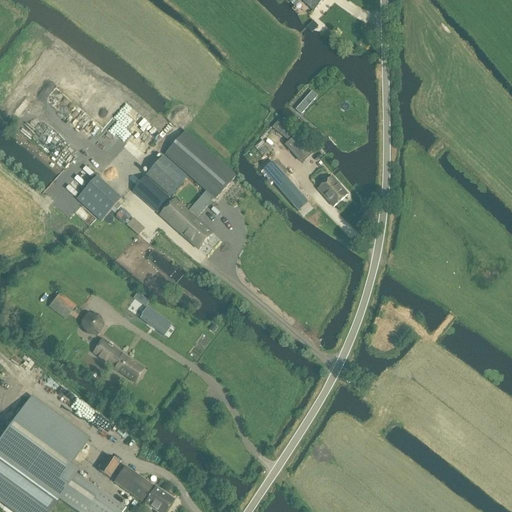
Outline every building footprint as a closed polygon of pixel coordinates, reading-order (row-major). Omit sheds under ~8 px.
[(314,12),(326,0),(292,0),(291,2),(296,7),(302,0),(314,12)] [(312,34),(319,27),(313,22),(307,28),(312,34)] [(301,116),(318,97),(312,92),(296,111),(301,116)] [(289,142),(295,134),(280,121),(274,129),(289,142)] [(236,177),(186,133),(166,156),(207,192),(215,199),(216,200),(236,177)] [(302,164),(313,154),(297,137),(287,146),(302,164)] [(164,158),(147,177),(170,198),(172,196),(174,193),(179,188),(184,182),(187,178),(181,172),(172,165),(164,158)] [(299,211),(308,203),(273,162),(264,170),(299,211)] [(170,198),(147,177),(133,192),(156,213),(170,198)] [(102,223),(122,200),(98,179),(78,201),(102,223)] [(334,208),(348,196),(333,179),(319,191),(334,208)] [(161,218),(199,251),(214,235),(197,220),(208,207),(215,199),(207,192),(200,200),(189,213),(177,203),(176,201),(161,218)] [(78,307),(54,289),(45,302),(68,320),(78,307)] [(138,294),(134,300),(146,308),(147,308),(150,303),(138,294)] [(148,308),(139,320),(164,337),(172,326),(148,308)] [(134,384),(144,371),(102,340),(93,353),(134,384)] [(0,501),(14,511),(49,511),(55,504),(59,499),(76,475),(67,469),(88,441),(30,399),(0,440),(0,501)] [(109,480),(119,465),(107,457),(97,471),(109,480)] [(154,511),(166,511),(174,502),(125,468),(114,484),(154,511)] [(124,511),(126,510),(77,475),(59,499),(77,511),(124,511)]
